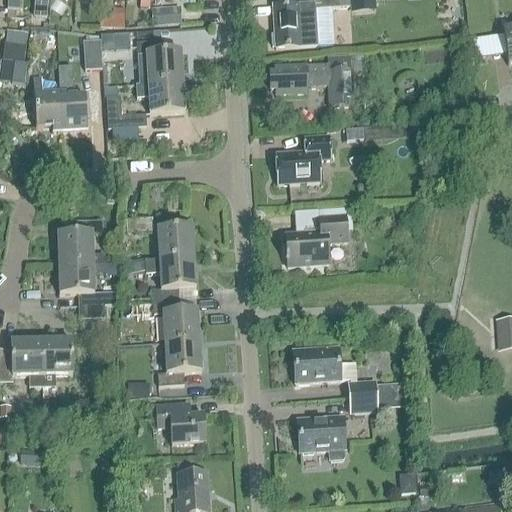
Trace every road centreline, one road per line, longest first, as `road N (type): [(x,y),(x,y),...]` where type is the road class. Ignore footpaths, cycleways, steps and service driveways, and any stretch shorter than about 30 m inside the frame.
road 1 (residential): [(258,511),(236,171)]
road 2 (residential): [(236,171),(78,176),(38,192),(23,213),(0,296)]
road 3 (residential): [(236,171),(226,0)]
